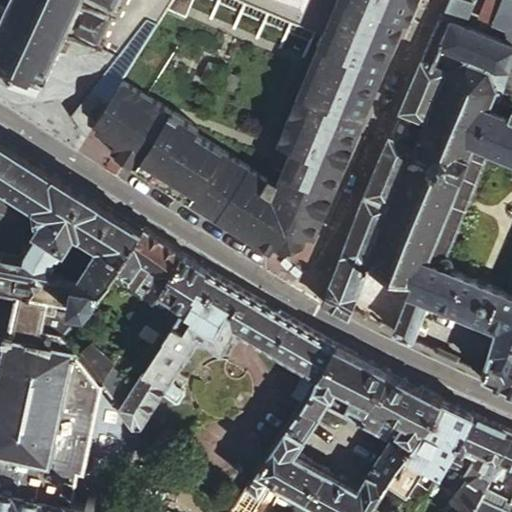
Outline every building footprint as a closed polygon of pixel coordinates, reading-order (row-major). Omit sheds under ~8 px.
[(29,72),(43,79),(60,43),(65,45),(67,41),(57,36),(61,26),(102,45),(104,40),(100,38),(111,13),(116,15),(118,10),(114,8),(117,0),(118,0),(122,2),(123,0),(2,0),(13,4),(8,13),(0,9),(0,64),(2,65),(5,60),(22,68),(20,74),(27,77),(29,72)] [(115,141),(110,150),(143,171),(235,229),(269,250),(273,244),(280,249),(303,241),(306,234),(313,237),(374,90),(405,16),(410,18),(417,0),(167,0),(167,2),(185,9),(189,0),(215,0),(318,42),(278,139),(291,145),(282,169),(274,166),(267,178),(194,132),(196,127),(119,79),(91,126),(105,135),(115,141)] [(481,144),(495,110),(501,88),(507,65),(508,65),(511,55),(511,0),(501,0),(493,21),(508,27),(503,38),(465,23),(472,3),(466,0),(446,0),(440,14),(435,22),(432,28),(428,39),(419,61),(401,102),(340,252),(369,264),(367,267),(370,269),(372,265),(419,284),(433,250),(444,254),(465,200),(486,146),(481,144)] [(91,126),(119,79),(155,25),(143,19),(64,113),(91,126)] [(507,65),(501,88),(511,91),(511,88),(511,55),(508,65),(507,65)] [(226,72),(220,86),(231,91),(237,76),(226,72)] [(433,250),(419,284),(400,333),(419,341),(435,301),(497,326),(494,336),(511,342),(511,105),(503,102),(499,111),(495,110),(481,144),(486,146),(511,156),(511,292),(484,281),(450,268),(451,265),(451,262),(450,260),(449,258),(448,257),(447,255),(446,255),(444,254),(433,250)] [(63,175),(0,136),(0,285),(15,288),(8,324),(67,337),(62,330),(82,307),(113,271),(142,225),(85,189),(63,175)] [(144,222),(142,225),(113,271),(152,295),(163,279),(182,249),(144,222)] [(206,267),(182,249),(163,279),(152,295),(149,300),(175,316),(184,301),(206,267)] [(348,315),(350,311),(367,267),(369,264),(340,252),(321,300),(340,311),(348,315)] [(263,300),(206,267),(184,301),(175,316),(151,353),(134,378),(118,404),(133,425),(139,425),(161,390),(177,400),(184,388),(181,386),(186,378),(175,370),(196,337),(220,350),(234,327),(316,374),(336,342),(313,329),(263,300)] [(67,337),(8,324),(4,323),(0,340),(0,511),(92,511),(94,508),(96,499),(118,504),(128,456),(113,453),(116,439),(131,443),(141,445),(145,440),(137,430),(133,425),(118,404),(100,380),(78,351),(73,344),(67,337)] [(511,342),(494,336),(483,370),(481,378),(511,392),(511,342)] [(355,390),(372,360),(336,342),(316,374),(303,393),(321,403),(340,414),(343,409),(355,390)] [(388,369),(372,360),(355,390),(343,409),(358,418),(388,369)] [(100,380),(118,404),(134,378),(110,363),(100,380)] [(405,377),(388,369),(358,418),(372,426),(405,377)] [(405,377),(372,426),(370,430),(387,440),(405,450),(425,420),(442,395),(419,384),(405,377)] [(321,403),(303,393),(288,416),(296,421),(291,430),(300,435),(321,403)] [(457,403),(442,395),(425,420),(405,450),(388,476),(407,488),(414,478),(423,463),(440,471),(443,465),(448,456),(451,450),(458,438),(474,410),(457,403)] [(511,427),(495,420),(474,410),(458,438),(451,450),(448,456),(457,461),(462,451),(475,457),(473,460),(470,458),(462,471),(465,474),(451,492),(448,496),(450,497),(441,511),(470,511),(471,510),(484,485),(499,456),(511,461),(511,427)] [(313,485),(324,469),(291,450),(300,435),(291,430),(296,421),(288,416),(247,477),(259,485),(268,473),(307,494),(313,485)] [(351,483),(324,469),(313,485),(307,494),(309,496),(339,511),(363,511),(368,506),(388,476),(405,450),(387,440),(366,473),(357,487),(351,483)] [(429,487),(440,471),(423,463),(414,478),(429,487)] [(357,473),(351,483),(357,487),(366,473),(357,473)] [(503,511),(510,498),(484,485),(471,510),(475,511),(503,511)]
